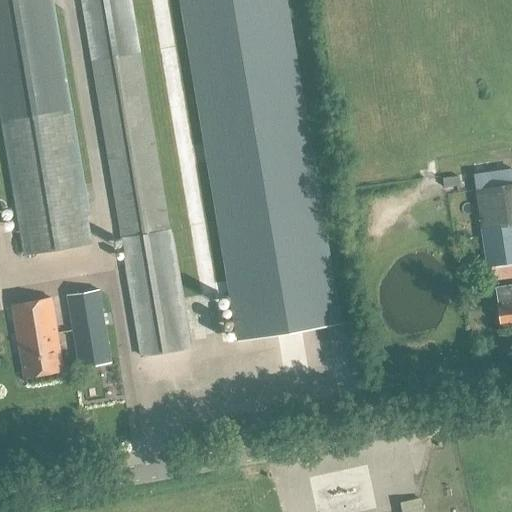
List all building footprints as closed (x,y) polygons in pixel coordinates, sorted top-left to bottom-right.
[(71,109),(51,0),(0,0),(0,111),(1,120),(71,109)] [(192,348),(169,213),(132,0),(80,0),(141,357),(192,348)] [(285,0),(182,0),(241,340),(341,323),(285,0)] [(71,109),(1,120),(24,256),(93,244),(71,109)] [(461,186),(460,177),(443,179),(445,188),(461,186)] [(511,184),(477,189),(481,217),(511,212),(511,184)] [(511,212),(481,217),(488,267),(491,266),(511,263),(511,212)] [(511,285),(496,287),(499,305),(498,305),(501,325),(511,323),(511,285)] [(67,295),(79,368),(113,363),(100,289),(67,295)] [(13,305),(25,376),(63,370),(51,299),(13,305)] [(392,511),(417,511),(415,497),(391,500),(392,511)]
